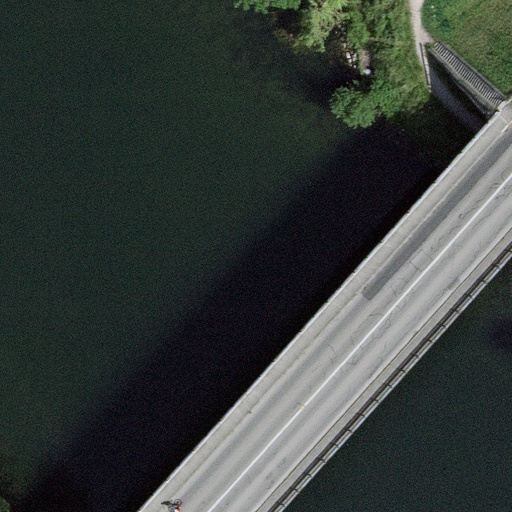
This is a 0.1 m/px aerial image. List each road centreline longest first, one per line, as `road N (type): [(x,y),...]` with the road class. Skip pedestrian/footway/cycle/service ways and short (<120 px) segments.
road 1 (secondary): [(511,182),(211,511)]
road 2 (track): [(511,161),(430,85),(413,0)]
